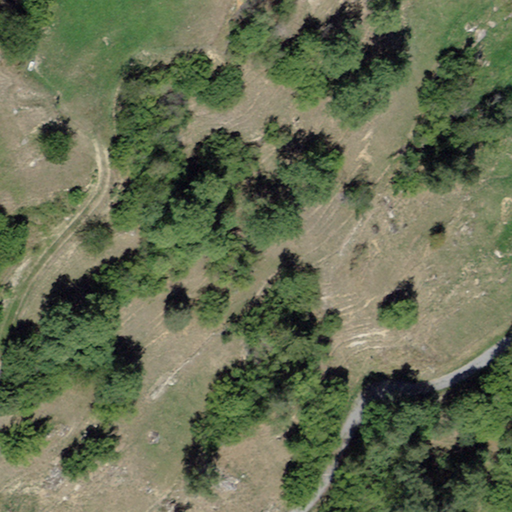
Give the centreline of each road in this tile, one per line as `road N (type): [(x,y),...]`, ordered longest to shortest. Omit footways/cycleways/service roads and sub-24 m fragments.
road 1 (track): [(0,385),(24,311),(59,248),(102,204),(120,158),(101,130),(56,121)]
road 2 (track): [(511,343),(442,387),(401,387),(367,401),(329,474),(296,511)]
